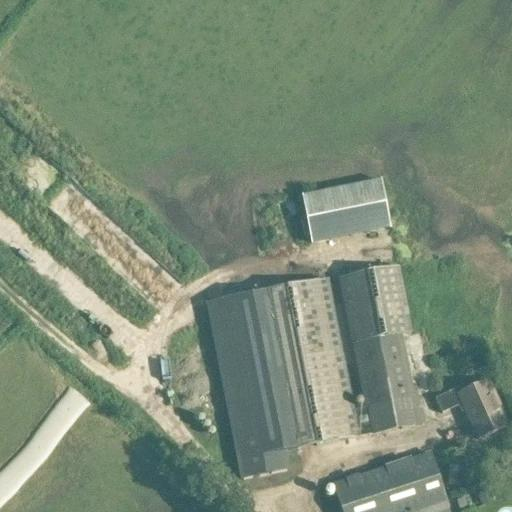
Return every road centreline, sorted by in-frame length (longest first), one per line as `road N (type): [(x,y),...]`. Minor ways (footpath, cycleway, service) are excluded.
road 1 (track): [(254,511),(0,292)]
road 2 (unknown): [(272,511),(318,472),(423,435)]
